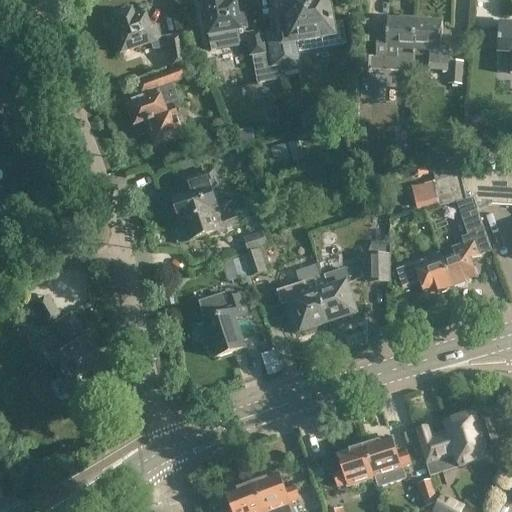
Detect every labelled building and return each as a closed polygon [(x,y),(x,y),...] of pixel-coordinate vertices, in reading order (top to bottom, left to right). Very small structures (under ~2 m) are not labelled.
[(245,35),(241,15),(235,16),(231,0),(227,0),(220,1),(220,0),(200,0),(203,14),(204,18),(210,52),(238,47),(237,43),(247,42),(249,56),(251,56),(256,84),(280,80),(279,74),(278,68),(270,69),(266,70),(259,33),(245,35)] [(331,36),(327,10),(329,8),(327,0),(271,0),(277,32),(264,34),(270,69),(278,68),(279,74),(298,70),(293,42),(331,36)] [(120,54),(151,44),(152,49),(166,46),(170,67),(184,64),(179,37),(158,40),(154,28),(147,30),(141,13),(131,16),(129,13),(126,14),(126,13),(125,14),(122,11),(116,13),(115,17),(114,17),(114,18),(111,19),(115,29),(111,30),(120,54)] [(362,57),(361,79),(374,80),(375,70),(413,72),(414,56),(415,19),(400,18),(399,22),(388,21),(387,37),(377,36),(376,58),(362,57)] [(415,19),(414,56),(429,57),(429,62),(439,62),(439,71),(449,72),(448,85),(461,85),(463,63),(449,62),(451,40),(442,39),(443,24),(431,24),(432,20),(415,19)] [(511,24),(500,24),(498,53),(511,54),(511,24)] [(141,83),(146,95),(124,103),(133,126),(144,122),(153,146),(176,138),(169,120),(176,118),(173,109),(177,107),(170,87),(173,83),(185,78),(182,69),(141,83)] [(476,160),(476,156),(464,155),(463,171),(491,173),(492,161),(476,160)] [(192,160),(180,164),(182,171),(194,167),(192,160)] [(511,203),(511,175),(462,172),(462,178),(433,182),(438,205),(439,207),(457,203),(474,199),(479,210),(489,206),(489,202),(511,203)] [(181,223),(198,217),(196,213),(216,206),(211,190),(213,190),(214,189),(215,188),(216,187),(216,186),(217,185),(217,184),(217,183),(217,181),(217,179),(216,177),(215,175),(213,174),(211,173),(209,173),(207,173),(206,173),(186,180),(190,191),(185,193),(186,194),(173,199),(181,223)] [(438,205),(433,182),(419,185),(421,196),(415,197),(418,210),(438,205)] [(456,256),(442,260),(452,287),(454,286),(454,287),(458,289),(463,287),(465,283),(465,282),(468,281),(467,278),(476,274),(471,260),(481,257),(480,256),(492,251),(479,210),(474,199),(457,203),(469,236),(463,239),(465,245),(453,249),(456,256)] [(182,223),(188,242),(238,226),(234,215),(220,220),(217,212),(218,211),(216,206),(196,213),(198,217),(181,223),(181,224),(182,223)] [(429,220),(426,211),(415,214),(417,223),(429,220)] [(20,250),(43,245),(39,231),(17,236),(20,250)] [(244,239),(249,254),(269,248),(264,232),(244,239)] [(252,279),(269,273),(261,252),(245,257),(251,276),(252,279)] [(449,288),(452,287),(442,260),(440,254),(397,269),(404,289),(421,283),(424,293),(434,290),(435,293),(438,292),(442,294),(448,292),(449,288)] [(370,283),(389,283),(388,255),(370,255),(370,283)] [(245,257),(234,261),(241,280),(251,276),(245,257)] [(351,284),(346,269),(313,280),(328,324),(341,319),(343,321),(352,318),(353,315),(357,314),(347,285),(351,284)] [(315,330),(317,327),(328,324),(313,280),(278,292),(282,306),(291,303),(301,333),(304,331),(307,333),(315,330)] [(224,295),(199,304),(204,317),(206,322),(205,322),(212,343),(210,344),(208,346),(208,348),(207,351),(208,353),(210,355),(212,356),(214,357),(217,356),(217,359),(244,350),(234,321),(247,317),(240,296),(226,301),(224,295)] [(60,403),(69,397),(70,398),(106,376),(84,340),(83,340),(78,333),(79,332),(69,316),(54,325),(69,349),(48,362),(59,380),(50,386),(60,403)] [(446,423),(450,435),(434,440),(429,427),(416,431),(426,463),(455,453),(459,467),(487,458),(485,453),(494,450),(483,417),(474,419),(473,414),(446,423)] [(369,446),(366,447),(376,477),(374,478),(378,488),(394,483),(405,480),(402,469),(402,468),(411,465),(407,452),(397,455),(393,439),(379,443),(374,443),(369,446)] [(347,485),(348,486),(374,478),(376,477),(366,447),(362,449),(356,449),(352,452),(338,456),(343,472),(334,475),(338,488),(347,485)] [(293,511),(290,504),(300,500),(294,486),(285,490),(280,475),(266,480),(261,480),(256,484),(253,485),(263,511),(293,511)] [(438,504),(431,482),(419,486),(426,508),(427,508),(438,505),(438,504)] [(263,511),(253,485),(249,486),(244,487),(239,490),(226,495),(232,510),(225,511),(263,511)] [(461,511),(464,508),(443,496),(438,504),(438,505),(427,508),(431,511),(461,511)]
